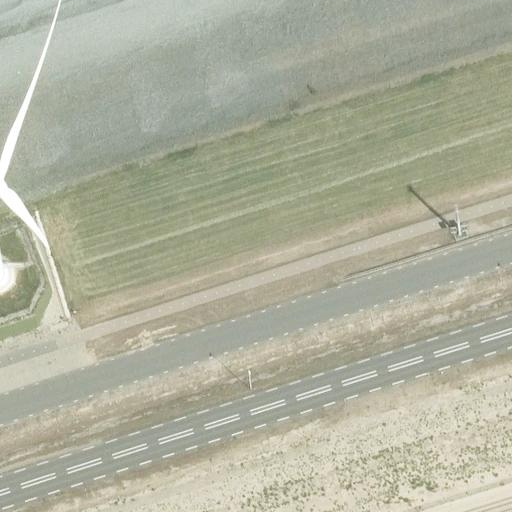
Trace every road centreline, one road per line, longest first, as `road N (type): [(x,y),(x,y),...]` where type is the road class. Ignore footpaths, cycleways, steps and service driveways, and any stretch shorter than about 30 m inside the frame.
road 1 (secondary): [(511,339),(0,502)]
road 2 (unclassified): [(511,257),(0,419)]
